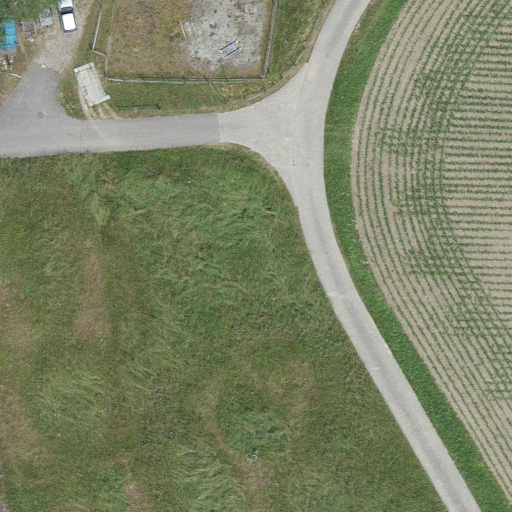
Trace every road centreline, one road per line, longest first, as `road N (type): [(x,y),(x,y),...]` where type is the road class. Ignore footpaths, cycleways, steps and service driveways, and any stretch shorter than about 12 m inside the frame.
road 1 (track): [(354,0),(315,95),(308,158),(319,235),(331,273),(464,511)]
road 2 (track): [(0,139),(310,151)]
